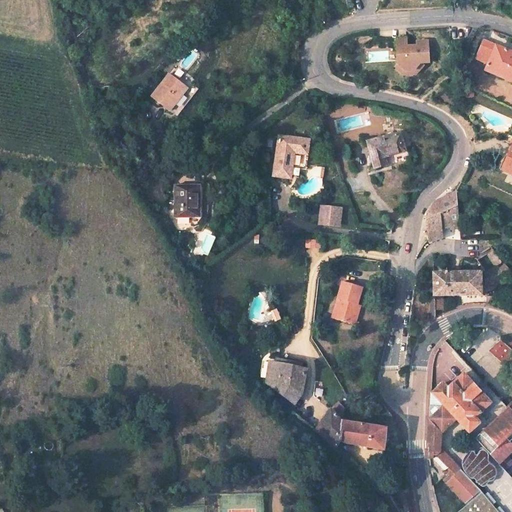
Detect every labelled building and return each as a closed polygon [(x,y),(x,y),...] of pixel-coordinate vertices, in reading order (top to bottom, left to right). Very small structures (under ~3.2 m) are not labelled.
[(408,37),(398,38),(400,63),(406,69),(416,68),(421,62),(430,61),(428,39),(418,40),(419,44),(409,44),(408,37)] [(511,52),(484,41),(476,58),(488,63),(486,70),(511,81),(511,52)] [(169,75),(152,97),(166,107),(171,101),(175,105),(187,89),(169,75)] [(171,101),(166,107),(170,111),(175,105),(171,101)] [(400,133),(368,142),(375,168),(388,165),(386,157),(405,152),(400,133)] [(299,138),(280,136),(274,176),(290,178),(294,152),(295,149),(297,150),(299,138)] [(309,140),(299,138),(297,150),(307,151),(309,140)] [(511,168),(504,165),(502,170),(511,174),(511,168)] [(199,187),(176,186),(175,216),(198,216),(199,187)] [(456,192),(435,201),(425,218),(428,242),(443,237),(442,226),(447,226),(447,229),(460,228),(456,192)] [(339,222),(341,209),(321,206),(319,219),(339,222)] [(320,240),(311,240),(311,248),(319,249),(320,240)] [(487,253),(496,266),(501,262),(493,250),(487,253)] [(511,275),(511,273),(503,264),(497,268),(508,279),(511,275)] [(496,266),(487,272),(486,280),(487,286),(508,279),(497,268),(496,266)] [(480,273),(433,273),(435,309),(443,308),(443,295),(480,295),(480,292),(480,280),(480,273)] [(508,279),(487,286),(487,290),(510,282),(508,279)] [(362,287),(343,281),(332,318),(351,323),(357,304),(362,287)] [(361,305),(357,304),(351,323),(355,324),(361,305)] [(280,320),(276,309),(270,312),(274,322),(280,320)] [(504,364),(511,355),(511,348),(500,339),(489,351),(504,364)] [(303,363),(276,358),(275,363),(302,369),(303,363)] [(275,363),(270,362),(266,383),(294,404),(301,394),(306,370),(302,369),(275,363)] [(443,384),(431,394),(430,412),(428,426),(427,441),(428,455),(433,455),(433,459),(429,459),(430,465),(465,503),(480,490),(485,487),(480,482),(471,472),(467,476),(460,469),(456,464),(448,471),(446,469),(453,462),(440,448),(441,433),(456,419),(469,432),(479,423),(475,418),(494,401),(482,388),(479,390),(475,386),(478,383),(466,372),(447,389),(443,384)] [(344,408),(338,402),(331,409),(316,430),(337,446),(341,440),(342,421),(344,409),(344,408)] [(511,404),(475,438),(490,454),(499,464),(504,470),(511,463),(511,461),(506,455),(511,450),(511,404)] [(385,428),(342,421),(341,440),(383,449),(385,428)] [(490,454),(471,472),(480,482),(499,464),(490,454)] [(453,462),(446,469),(448,471),(456,464),(453,462)] [(464,465),(460,469),(467,476),(471,472),(464,465)] [(465,503),(459,507),(463,511),(498,511),(480,490),(465,503)]
